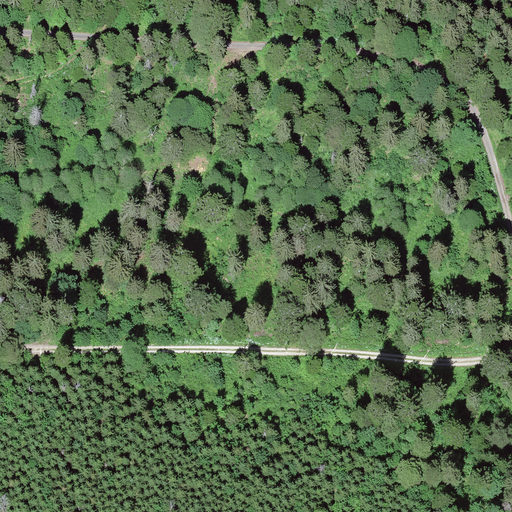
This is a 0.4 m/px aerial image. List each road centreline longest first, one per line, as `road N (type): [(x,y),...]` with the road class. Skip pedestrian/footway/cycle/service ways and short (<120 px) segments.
road 1 (track): [(0,29),(331,46),(416,67),(456,92),(475,122),(511,226)]
road 2 (track): [(0,349),(511,356)]
